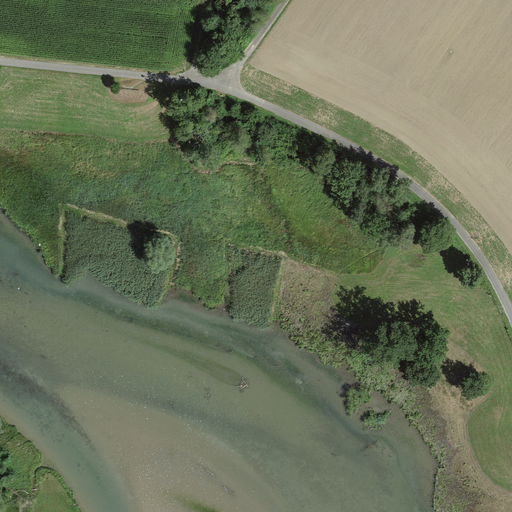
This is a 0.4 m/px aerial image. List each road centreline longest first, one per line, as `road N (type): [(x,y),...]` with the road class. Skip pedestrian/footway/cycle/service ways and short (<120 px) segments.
road 1 (track): [(511,318),(474,248),(405,179),(226,85)]
road 2 (track): [(192,80),(0,60)]
